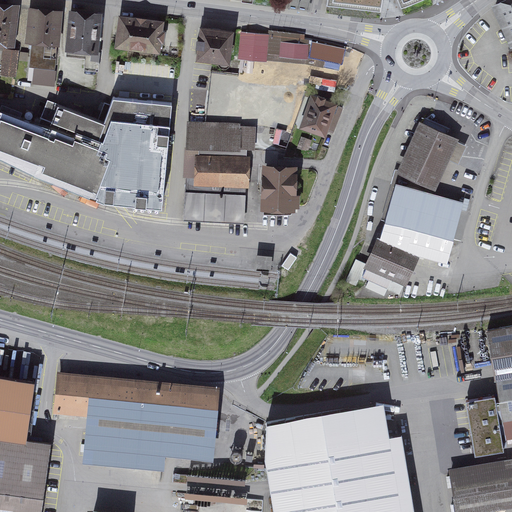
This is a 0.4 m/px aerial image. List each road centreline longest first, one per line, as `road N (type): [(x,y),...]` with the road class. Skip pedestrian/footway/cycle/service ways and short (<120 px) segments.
road 1 (primary): [(0,317),(178,369),(210,372),(261,357),(302,300),(338,225),(369,129),(403,79)]
road 2 (tertiary): [(108,0),(300,22),(390,44)]
